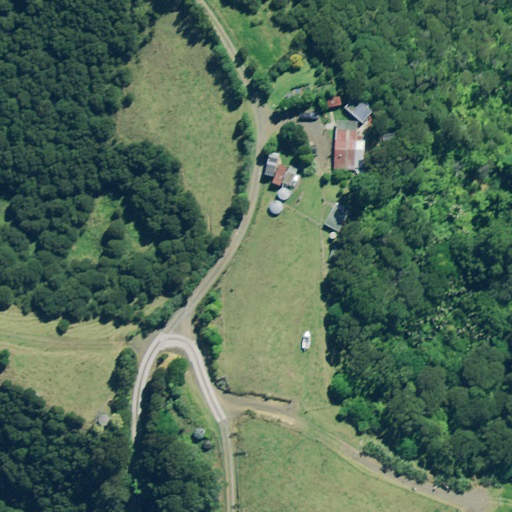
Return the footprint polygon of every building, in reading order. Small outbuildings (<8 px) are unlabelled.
[(344,106),(342,97),(325,101),(326,110),(344,106)] [(345,111),(363,127),(373,116),(356,100),(345,111)] [(335,130),(331,172),(343,174),(347,131),(335,130)] [(272,153),(269,159),(264,174),(275,178),(273,184),(293,191),(300,170),(279,162),(281,157),(272,153)] [(349,215),(335,207),(325,225),(339,233),(349,215)] [(343,249),(334,245),(328,258),(337,262),(343,249)]
